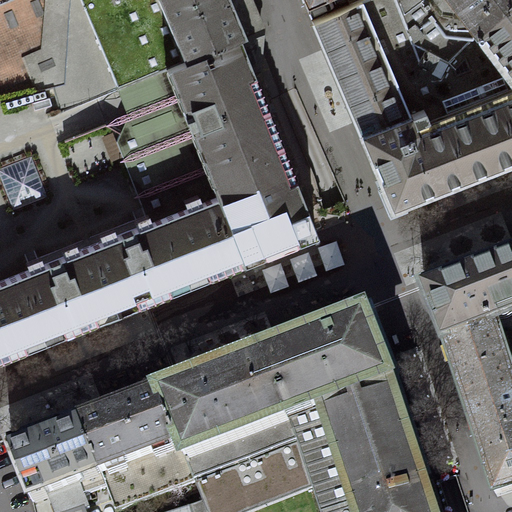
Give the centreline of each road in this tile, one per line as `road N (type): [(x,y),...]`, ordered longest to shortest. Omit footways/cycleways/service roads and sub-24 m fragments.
road 1 (unknown): [(0,281),(37,295),(76,279),(128,306),(262,254),(283,238),(292,202),(260,121)]
road 2 (unknown): [(263,38),(0,139)]
road 3 (unknown): [(260,121),(0,218)]
